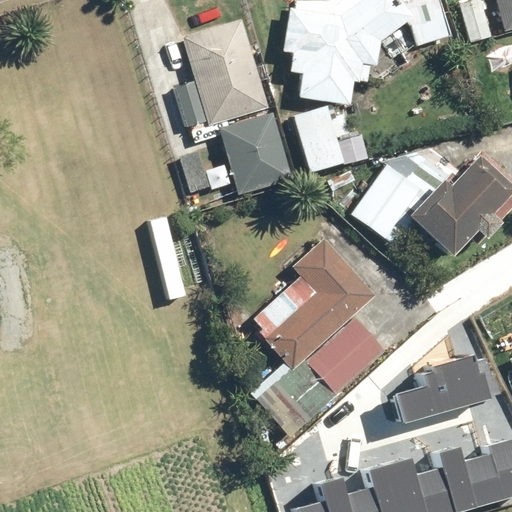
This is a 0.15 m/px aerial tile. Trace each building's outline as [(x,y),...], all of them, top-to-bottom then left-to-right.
[(332,0),(331,1),(302,0),(292,0),(292,10),(283,11),(277,55),(285,57),(283,73),(295,75),(292,100),(346,107),(349,83),(363,85),(366,67),(373,68),(376,43),(403,23),(411,49),(448,37),(436,0),(332,0)] [(478,0),(475,0),(455,6),(467,45),(490,38),(478,0)] [(511,0),(490,0),(500,33),(511,29),(511,0)] [(212,128),(267,111),(238,17),(174,37),(189,84),(170,90),(184,137),(212,128)] [(496,104),(478,109),(484,133),(502,128),(496,104)] [(511,105),(498,110),(504,128),(511,124),(511,105)] [(327,108),(285,118),(304,175),(364,160),(358,134),(346,136),(342,119),(331,119),(327,108)] [(267,111),(212,128),(233,195),(288,178),(267,111)] [(494,225),(511,207),(511,183),(472,142),(447,166),(430,149),(378,163),(383,167),(348,214),(393,247),(407,228),(443,259),(469,234),(478,243),(495,227),(494,225)] [(350,319),(371,300),(314,238),(282,267),(291,277),(240,324),(283,371),(251,400),(289,441),(384,356),(350,319)] [(390,395),(397,421),(492,397),(481,353),(422,368),(423,373),(415,375),(418,388),(390,395)] [(373,384),(342,412),(357,429),(388,401),(373,384)] [(292,509),(292,511),(446,511),(511,493),(511,469),(503,439),(481,446),(483,453),(454,461),(451,448),(427,455),(431,467),(405,474),(401,459),(357,472),(361,484),(342,490),(338,474),(312,481),(318,502),(292,509)]
